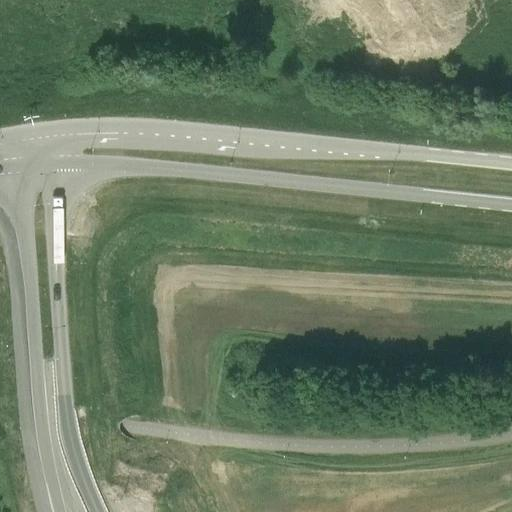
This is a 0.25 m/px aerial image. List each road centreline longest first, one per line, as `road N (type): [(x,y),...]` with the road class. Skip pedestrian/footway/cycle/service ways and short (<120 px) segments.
road 1 (secondary): [(511,165),(176,130),(39,130)]
road 2 (secondary): [(57,160),(511,203)]
road 3 (tertiary): [(99,511),(68,437),(57,160)]
road 4 (tertiary): [(19,164),(44,439),(63,511)]
